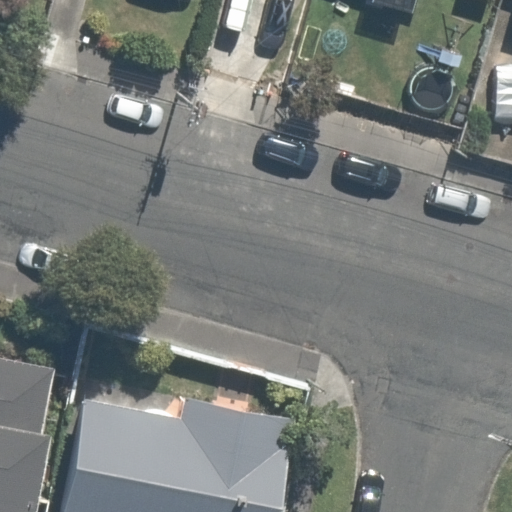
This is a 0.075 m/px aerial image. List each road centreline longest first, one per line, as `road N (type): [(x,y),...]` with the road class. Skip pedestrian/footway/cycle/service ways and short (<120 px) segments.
road 1 (residential): [(457,291),(0,162)]
road 2 (residential): [(457,291),(413,511)]
